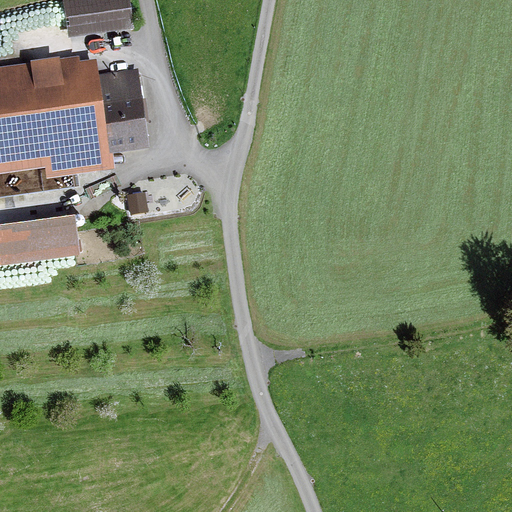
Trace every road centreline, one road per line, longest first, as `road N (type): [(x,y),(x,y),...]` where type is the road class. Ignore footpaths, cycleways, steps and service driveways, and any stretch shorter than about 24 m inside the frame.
road 1 (unclassified): [(271,0),(229,224),(257,382),(314,511)]
road 2 (track): [(251,358),(511,316)]
